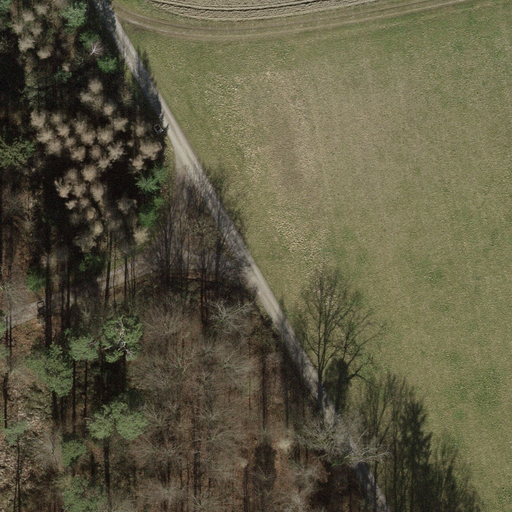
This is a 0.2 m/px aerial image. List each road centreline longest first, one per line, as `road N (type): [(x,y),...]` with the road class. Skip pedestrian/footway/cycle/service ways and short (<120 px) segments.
road 1 (track): [(385,511),(99,0)]
road 2 (track): [(0,323),(153,260),(206,262),(262,289)]
